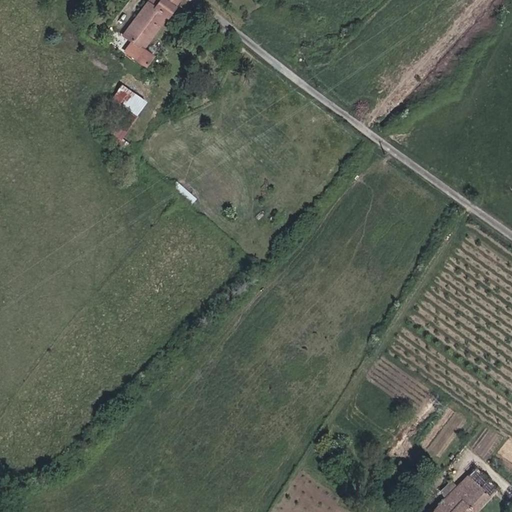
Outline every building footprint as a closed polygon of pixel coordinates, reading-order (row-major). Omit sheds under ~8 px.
[(150,0),(150,1),(157,7),(147,20),(158,29),(181,0),(150,0)] [(127,50),(146,66),(152,59),(142,50),(158,29),(147,20),(157,7),(150,1),(123,36),(132,44),(127,50)] [(144,68),(146,66),(127,50),(124,53),(144,68)] [(146,104),(123,88),(106,110),(129,128),(146,104)] [(106,119),(100,115),(91,127),(97,131),(106,119)] [(130,145),(107,128),(102,134),(125,152),(130,145)] [(197,198),(177,182),(172,189),(191,206),(197,198)] [(473,511),(497,487),(476,468),(435,511),(473,511)]
